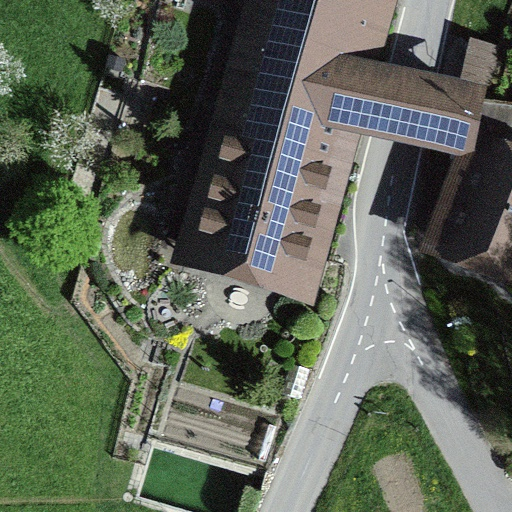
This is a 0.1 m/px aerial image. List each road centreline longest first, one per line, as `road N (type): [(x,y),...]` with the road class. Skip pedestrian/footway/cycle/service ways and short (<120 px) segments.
road 1 (tertiary): [(373,293),(431,0)]
road 2 (unclassified): [(503,511),(373,293)]
road 3 (tertiary): [(283,511),(373,293)]
